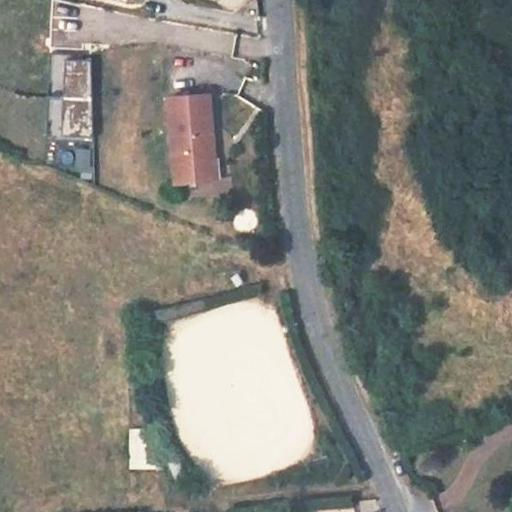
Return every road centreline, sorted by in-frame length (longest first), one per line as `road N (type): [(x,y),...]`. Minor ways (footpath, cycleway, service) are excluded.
road 1 (residential): [(276,0),(301,262),(318,335),(399,511)]
road 2 (unknown): [(278,21),(90,19)]
